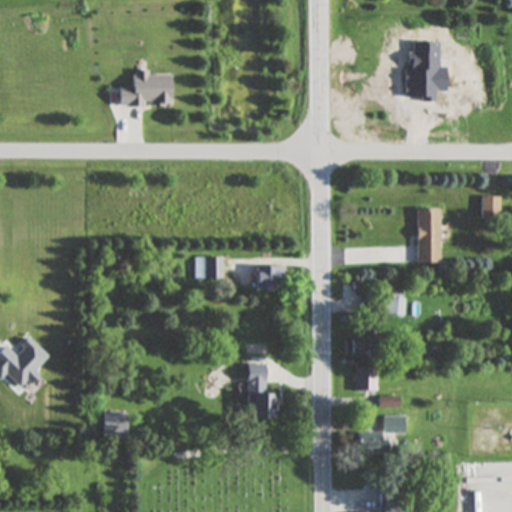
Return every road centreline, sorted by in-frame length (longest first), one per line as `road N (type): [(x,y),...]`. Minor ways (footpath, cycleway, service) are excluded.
road 1 (secondary): [(322,511),(316,0)]
road 2 (residential): [(0,151),(318,155)]
road 3 (residential): [(318,155),(511,152)]
